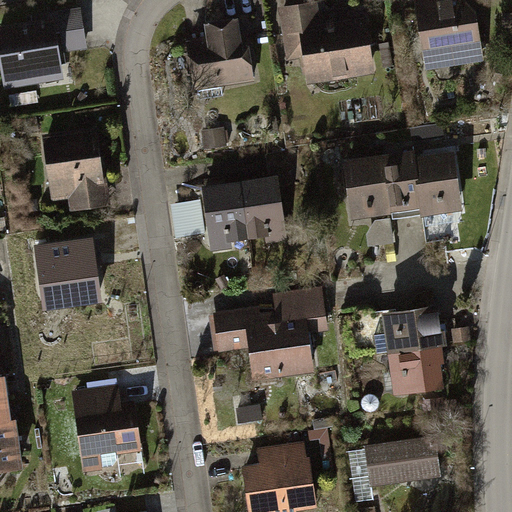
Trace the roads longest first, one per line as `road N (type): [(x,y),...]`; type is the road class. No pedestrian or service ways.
road 1 (residential): [(157,0),(139,31),(140,92),(201,511)]
road 2 (tertiary): [(505,511),(501,402),(511,286)]
road 3 (unknown): [(511,276),(348,280)]
